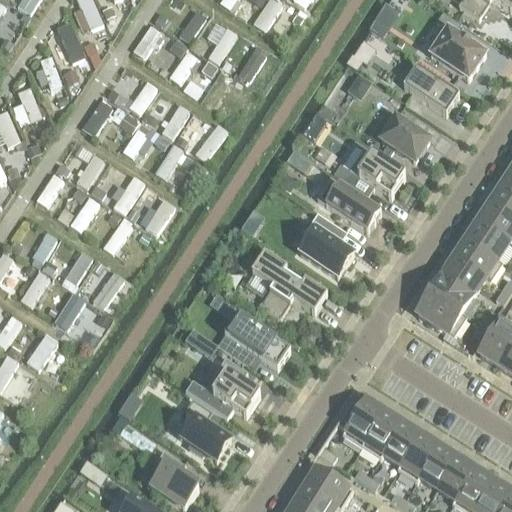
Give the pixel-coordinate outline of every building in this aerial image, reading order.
[(24,0),(17,10),(31,19),(43,0),(24,0)] [(93,0),(84,0),(75,3),(84,33),(102,28),(93,0)] [(226,0),(222,9),(243,19),(250,5),(261,10),(265,0),(226,0)] [(305,11),(312,0),(296,0),(294,4),(305,11)] [(511,0),(466,0),(460,9),(458,13),(478,26),(480,23),(480,22),(492,6),(511,19),(511,0)] [(266,36),(283,9),(271,1),(253,28),(266,36)] [(385,10),(374,27),(388,35),(398,18),(385,10)] [(196,14),(180,41),(191,47),(207,20),(196,14)] [(443,17),(435,28),(447,36),(454,40),(461,29),(443,17)] [(208,43),(217,47),(209,62),(222,68),(236,37),(215,27),(208,43)] [(71,28),(59,33),(63,41),(55,45),(63,63),(82,55),(71,28)] [(147,64),(163,37),(150,30),(134,57),(147,64)] [(447,36),(430,62),(468,87),(485,61),(454,40),(447,36)] [(389,63),(393,44),(369,39),(367,46),(377,48),(375,60),(389,63)] [(180,60),(188,51),(174,40),(167,50),(180,60)] [(352,62),(346,70),(356,77),(361,68),(365,71),(375,56),(363,47),(353,62),(352,62)] [(258,95),(250,92),(267,56),(253,49),(230,97),(252,107),(258,95)] [(186,55),(171,83),(183,89),(198,61),(186,55)] [(39,64),(48,94),(62,91),(54,60),(39,64)] [(345,71),(325,103),(340,112),(350,96),(348,94),(357,79),(345,71)] [(423,71),(419,76),(437,87),(440,90),(444,85),(423,71)] [(419,76),(416,74),(403,93),(445,122),(458,102),(437,87),(419,76)] [(221,75),(203,104),(214,111),(232,82),(221,75)] [(349,96),(361,104),(373,85),(360,77),(349,96)] [(197,103),(204,93),(191,84),(184,95),(197,103)] [(140,119),(159,93),(148,85),(129,111),(140,119)] [(18,97),(22,109),(14,112),(21,131),(43,123),(32,92),(18,97)] [(102,105),(82,133),(94,141),(114,113),(102,105)] [(172,144),(192,116),(181,109),(162,137),(172,144)] [(0,118),(0,150),(19,144),(9,115),(0,118)] [(306,137),(323,146),(334,126),(316,117),(306,137)] [(429,147),(395,124),(381,146),(414,168),(429,147)] [(140,127),(123,156),(142,167),(159,138),(140,127)] [(217,128),(196,159),(207,166),(228,135),(217,128)] [(156,179),(176,190),(193,160),(172,149),(156,179)] [(82,177),(77,187),(91,194),(106,164),(82,152),(72,173),(82,177)] [(293,155),(286,167),(304,179),(312,167),(293,155)] [(405,183),(363,155),(342,187),(367,203),(373,194),(390,205),(405,183)] [(511,176),(501,193),(511,199),(511,176)] [(37,205),(48,212),(65,184),(54,178),(37,205)] [(117,202),(97,189),(92,197),(125,219),(145,188),(132,179),(117,202)] [(380,220),(330,186),(317,206),(367,239),(380,220)] [(158,240),(180,214),(151,190),(139,204),(150,214),(140,225),(158,240)] [(511,199),(501,193),(489,211),(511,225),(511,199)] [(88,201),(72,231),(83,237),(100,207),(88,201)] [(511,225),(489,211),(477,229),(508,249),(511,243),(511,225)] [(314,237),(299,260),(337,285),(353,261),(333,247),(341,236),(317,220),(308,233),(314,237)] [(122,223),(104,252),(115,259),(133,230),(122,223)] [(244,229),(240,235),(251,243),(256,236),(244,229)] [(508,249),(477,229),(465,247),(502,271),(502,270),(497,267),(508,249)] [(46,264),(58,243),(47,237),(30,265),(52,279),(57,271),(46,264)] [(502,271),(465,247),(453,265),(490,289),(502,271)] [(79,296),(91,260),(77,255),(65,292),(79,296)] [(0,289),(1,291),(21,273),(8,258),(0,265),(0,289)] [(327,301),(304,286),(302,290),(283,278),(286,274),(264,259),(251,279),(272,293),(261,310),(258,313),(279,327),(281,323),(292,306),(314,320),(327,301)] [(490,289),(453,265),(442,283),(473,303),(484,286),(489,290),(490,289)] [(39,275),(21,305),(32,312),(50,282),(39,275)] [(473,303),(442,283),(430,301),(466,325),(466,324),(461,321),(473,303)] [(509,301),(511,296),(511,288),(508,286),(501,296),(509,301)] [(503,311),(509,301),(501,296),(495,306),(503,311)] [(68,330),(83,307),(73,300),(57,324),(68,330)] [(466,325),(430,301),(417,320),(453,344),(466,325)] [(0,349),(6,354),(23,327),(11,320),(0,337),(0,349)] [(237,322),(217,352),(247,371),(254,362),(277,377),(290,358),(237,322)] [(487,337),(493,327),(485,322),(479,332),(487,337)] [(498,372),(511,350),(511,337),(499,329),(479,360),(498,372)] [(480,347),(487,337),(479,332),(472,342),(480,347)] [(192,337),(185,348),(210,365),(218,353),(192,337)] [(42,373),(57,349),(46,342),(31,367),(42,373)] [(162,379),(174,356),(162,350),(150,373),(162,379)] [(511,381),(511,350),(498,372),(511,381)] [(0,397),(22,407),(36,373),(4,360),(0,368),(0,397)] [(192,387),(185,398),(226,425),(233,415),(245,424),(260,402),(240,389),(247,379),(225,364),(204,395),(192,387)] [(360,454),(383,418),(357,401),(336,432),(345,437),(342,442),(360,454)] [(190,421),(176,441),(190,451),(188,454),(201,463),(203,459),(216,468),(230,446),(214,435),(205,430),(212,420),(192,407),(185,418),(190,421)] [(123,412),(117,420),(129,428),(134,419),(123,412)] [(0,449),(14,428),(0,418),(0,449)] [(379,465),(401,429),(383,418),(360,454),(379,465)] [(120,423),(112,437),(120,442),(128,428),(120,423)] [(400,472),(420,441),(401,429),(379,465),(380,466),(383,461),(400,472)] [(415,489),(438,452),(420,441),(400,472),(397,477),(415,489)] [(437,495),(456,464),(438,452),(415,489),(417,489),(420,484),(437,495)] [(331,470),(336,462),(322,453),(317,461),(331,470)] [(186,511),(198,495),(179,482),(185,472),(163,457),(156,467),(160,470),(146,492),(176,511),(186,511)] [(455,507),(474,476),(456,464),(437,495),(455,507)] [(343,511),(353,498),(317,475),(304,495),(331,511),(343,511)] [(363,490),(368,482),(358,476),(353,484),(363,490)] [(452,511),(476,511),(493,487),(474,476),(455,507),(451,511),(452,511)] [(373,497),(378,489),(368,482),(363,490),(373,497)] [(502,511),(511,499),(493,487),(476,511),(502,511)] [(331,511),(304,495),(293,511),(331,511)] [(397,511),(400,511),(404,505),(394,499),(389,507),(397,511)] [(511,511),(511,499),(502,511),(511,511)] [(144,511),(132,503),(125,511),(144,511)]
